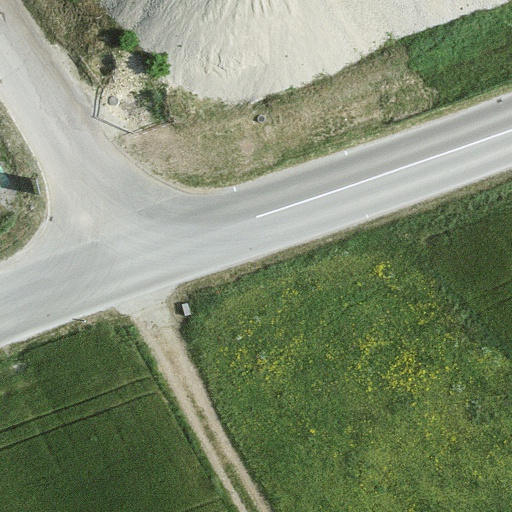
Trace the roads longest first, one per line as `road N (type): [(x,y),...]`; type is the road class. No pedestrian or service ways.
road 1 (tertiary): [(0,311),(133,258),(417,171),(511,133)]
road 2 (track): [(0,56),(133,258)]
